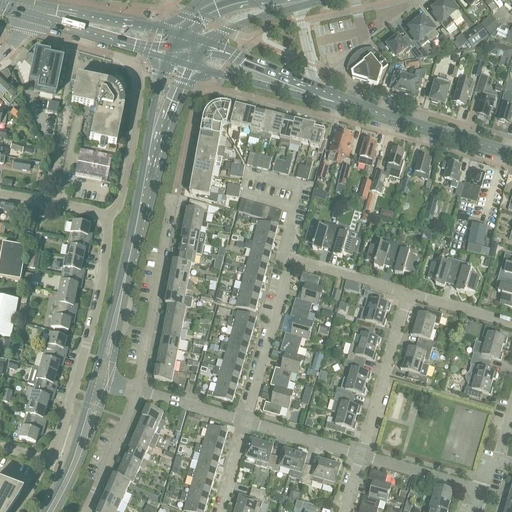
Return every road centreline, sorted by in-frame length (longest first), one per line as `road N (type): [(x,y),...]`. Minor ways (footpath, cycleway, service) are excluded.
road 1 (secondary): [(165,58),(92,381)]
road 2 (secondary): [(107,384),(162,139),(190,66)]
road 3 (residential): [(101,220),(95,302),(49,462),(0,447)]
road 4 (residential): [(243,423),(288,259),(410,293)]
road 5 (residential): [(136,391),(173,196)]
road 6 (secondary): [(511,153),(340,102)]
road 7 (residential): [(360,455),(410,293)]
road 8 (residential): [(140,68),(123,188),(101,220)]
road 9 (secondary): [(190,66),(340,102)]
road 10 (tertiary): [(27,11),(165,58)]
road 11 (secondary): [(92,381),(41,511)]
road 12 (secondary): [(54,511),(107,384)]
road 13 (residential): [(84,511),(136,391)]
road 14 (tertiary): [(153,31),(27,11)]
road 15 (residential): [(480,490),(360,455)]
road 16 (residential): [(360,455),(243,423)]
